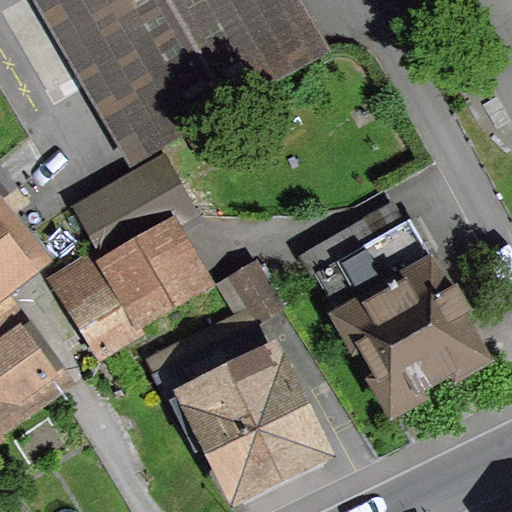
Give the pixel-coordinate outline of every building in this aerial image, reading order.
[(56,0),(144,152),(309,56),(276,0),(56,0)] [(163,155),(73,207),(98,251),(108,268),(199,216),(163,155)] [(0,295),(7,290),(38,261),(0,213),(0,197),(14,186),(0,167),(0,295)] [(394,408),(479,360),(456,320),(469,313),(456,290),(450,293),(409,222),(317,275),(394,408)] [(203,292),(171,233),(107,271),(112,279),(139,326),(203,292)] [(105,357),(144,334),(139,326),(112,279),(107,271),(98,251),(55,277),(105,357)] [(230,277),(258,323),(282,308),(254,262),(230,277)] [(26,344),(36,337),(7,290),(0,295),(0,413),(50,379),(26,344)] [(212,442),(237,492),(317,453),(268,355),(264,357),(251,329),(158,376),(197,449),(212,442)]
